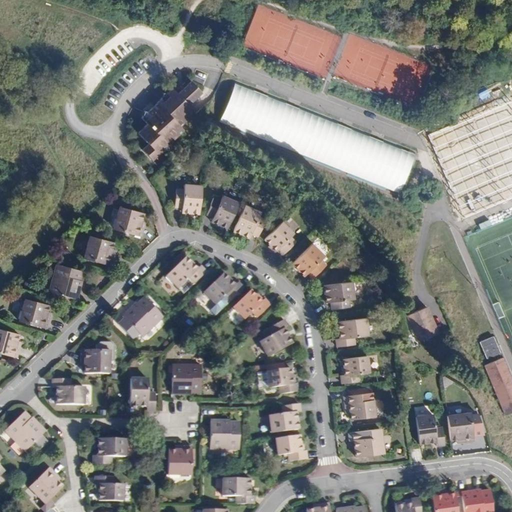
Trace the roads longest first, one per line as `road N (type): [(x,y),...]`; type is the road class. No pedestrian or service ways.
road 1 (residential): [(334,482),(309,318),(260,266),(172,234),(17,382)]
road 2 (residential): [(511,483),(489,464),(374,476)]
